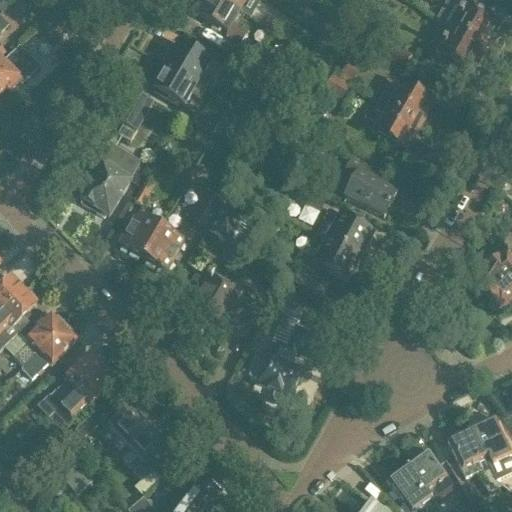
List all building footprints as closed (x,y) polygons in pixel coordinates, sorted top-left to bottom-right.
[(0,0),(0,15),(1,16),(16,0),(0,0)] [(240,44),(245,35),(232,27),(238,15),(212,0),(204,0),(194,18),(240,44)] [(212,0),(238,15),(246,19),(250,11),(243,7),(247,0),(212,0)] [(463,11),(452,4),(448,2),(436,23),(451,32),(451,31),(484,50),(498,26),(465,7),(463,11)] [(53,26),(59,16),(35,3),(29,13),(53,26)] [(334,38),(342,25),(331,19),(324,33),(334,38)] [(489,52),(484,50),(451,31),(451,32),(442,46),(436,42),(427,59),(452,73),(454,70),(468,78),(474,67),(479,69),(489,52)] [(205,92),(211,82),(202,77),(209,65),(178,46),(165,69),(205,92)] [(254,73),(261,61),(238,47),(231,59),(254,73)] [(404,71),(412,57),(396,49),(389,62),(404,71)] [(0,59),(4,55),(0,50),(0,68),(11,57),(11,56),(1,66),(0,65),(0,59)] [(21,66),(11,57),(0,68),(0,96),(5,92),(7,95),(19,83),(18,83),(35,66),(28,59),(21,66)] [(319,61),(315,68),(326,75),(330,68),(319,61)] [(241,84),(247,74),(226,62),(220,73),(241,84)] [(349,90),(360,72),(348,64),(338,81),(332,78),(332,79),(349,90)] [(198,103),(205,92),(165,69),(152,91),(183,109),(190,98),(198,103)] [(288,75),(280,90),(305,104),(314,89),(288,75)] [(349,90),(332,79),(323,95),(325,96),(319,106),(332,114),(337,104),(339,105),(348,89),(349,90)] [(431,107),(400,89),(393,100),(386,96),(382,97),(376,106),(418,130),(431,107)] [(130,145),(151,105),(130,93),(113,122),(123,127),(117,138),(130,145)] [(404,154),(418,130),(376,106),(378,108),(374,114),(383,119),(373,136),(404,154)] [(213,137),(219,127),(198,115),(192,126),(213,137)] [(316,138),(321,128),(307,120),(301,131),(316,138)] [(92,214),(125,157),(113,150),(102,168),(100,167),(82,205),(80,207),(92,214)] [(108,220),(129,184),(127,183),(138,165),(125,157),(92,214),(103,221),(105,218),(108,220)] [(383,221),(396,196),(370,183),(376,172),(353,160),(341,181),(351,186),(344,200),(383,221)] [(297,176),(294,183),(302,187),(306,181),(297,176)] [(320,215),(326,201),(298,189),(293,201),(308,207),(307,209),(320,215)] [(141,210),(149,196),(140,191),(132,204),(141,210)] [(204,234),(220,207),(223,201),(208,192),(189,225),(204,234)] [(228,248),(244,222),(220,207),(204,234),(228,248)] [(359,261),(372,237),(328,214),(322,225),(323,225),(317,238),(327,244),(359,261)] [(142,262),(160,231),(137,218),(119,249),(142,262)] [(166,276),(184,245),(160,231),(142,262),(166,276)] [(485,299),(486,301),(511,277),(511,258),(511,237),(510,239),(510,238),(503,244),(503,251),(505,252),(487,268),(474,288),(477,290),(476,292),(476,294),(476,296),(477,297),(479,298),(481,299),(482,300),(485,299)] [(359,261),(327,244),(317,238),(310,252),(309,251),(303,262),(346,285),(359,261)] [(228,249),(222,258),(233,265),(239,255),(228,249)] [(207,277),(204,281),(195,276),(184,295),(194,301),(189,310),(220,329),(223,324),(244,337),(259,312),(238,299),(239,297),(211,281),(212,280),(207,277)] [(511,277),(486,301),(488,303),(487,305),(487,307),(487,308),(489,310),(490,311),(492,312),(494,313),(496,313),(498,315),(511,307),(511,277)] [(0,316),(24,294),(11,280),(0,290),(0,316)] [(0,355),(29,327),(22,320),(36,307),(24,294),(0,316),(0,355)] [(23,371),(24,369),(63,331),(50,317),(25,342),(28,345),(13,360),(23,371)] [(346,338),(358,344),(364,332),(352,327),(346,338)] [(51,369),(76,344),(63,331),(24,369),(23,371),(33,381),(48,366),(51,369)] [(312,363),(321,341),(295,331),(286,352),(277,348),(271,362),(267,361),(265,366),(256,363),(249,380),(258,384),(257,387),(274,394),(272,399),(272,403),(274,406),(281,409),(285,408),(288,406),(290,400),(291,401),(301,374),(289,369),(294,356),(312,363)] [(59,408),(101,370),(88,357),(63,381),(65,384),(50,399),(59,408)] [(89,407),(114,383),(101,370),(59,408),(70,420),(86,405),(89,407)] [(126,449),(153,424),(134,404),(108,430),(126,449)] [(83,443),(104,423),(95,414),(74,434),(83,443)] [(511,460),(511,457),(494,421),(471,433),(485,463),(486,463),(492,459),(497,468),(511,460)] [(172,443),(153,424),(126,449),(143,467),(133,477),(141,485),(152,474),(161,466),(155,460),(172,443)] [(485,463),(471,433),(447,444),(466,483),(481,475),(483,480),(480,481),(488,496),(501,489),(497,485),(486,463),(485,463)] [(76,498),(91,485),(65,455),(53,466),(57,471),(55,474),(76,498)] [(437,499),(452,489),(427,455),(407,470),(426,496),(432,492),(437,499)] [(426,496),(407,470),(386,485),(405,511),(420,511),(424,510),(425,511),(438,511),(426,496)] [(161,483),(152,474),(141,485),(134,491),(142,501),(161,483)] [(211,511),(214,509),(210,506),(218,495),(196,478),(179,501),(182,504),(176,511),(211,511)] [(152,511),(143,501),(129,511),(152,511)] [(380,511),(369,503),(361,511),(380,511)]
